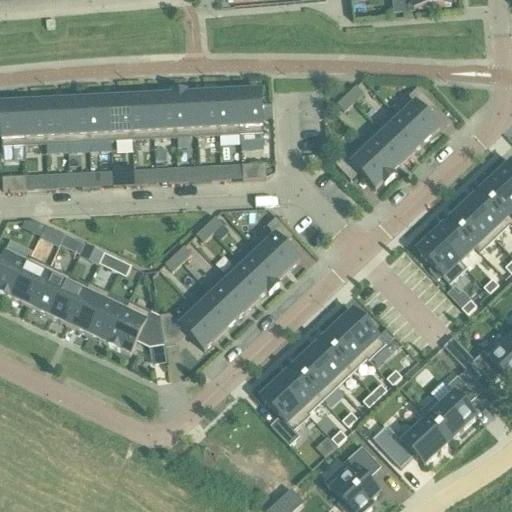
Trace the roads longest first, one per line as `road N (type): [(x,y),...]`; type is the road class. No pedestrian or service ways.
road 1 (residential): [(0,367),(143,436),(167,435),(358,253)]
road 2 (residential): [(358,253),(291,192),(0,212)]
road 3 (residential): [(358,253),(501,123),(498,0)]
road 4 (residential): [(163,0),(0,14)]
